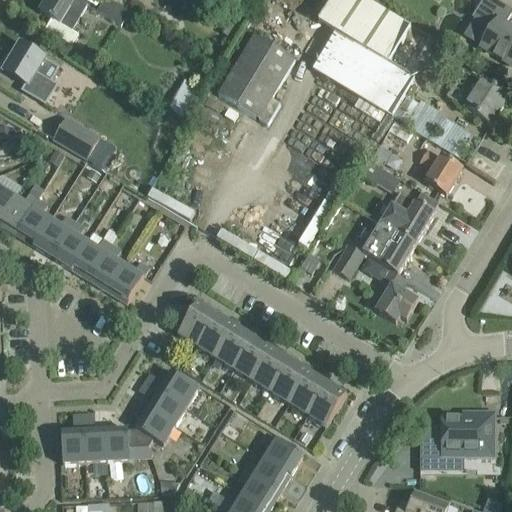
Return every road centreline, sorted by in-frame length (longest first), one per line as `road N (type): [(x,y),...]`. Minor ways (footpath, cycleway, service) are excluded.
road 1 (residential): [(39,393),(104,390),(176,263),(193,256),(215,260),(411,379)]
road 2 (residential): [(457,353),(453,307),(511,211)]
road 3 (residential): [(39,393),(36,281),(0,256)]
road 4 (unclassified): [(337,485),(411,379)]
